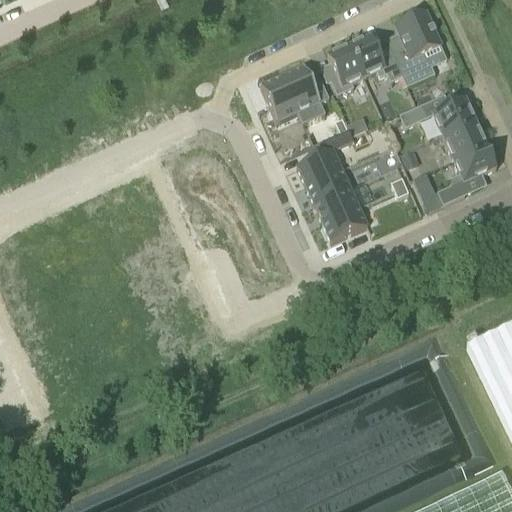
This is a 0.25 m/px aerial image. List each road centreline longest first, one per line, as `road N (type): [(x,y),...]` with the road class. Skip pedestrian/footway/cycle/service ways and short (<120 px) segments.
road 1 (track): [(3,511),(511,274)]
road 2 (residential): [(511,192),(326,275),(309,270),(227,110)]
road 3 (residential): [(227,110),(0,203)]
road 4 (residential): [(227,110),(223,88),(409,0)]
